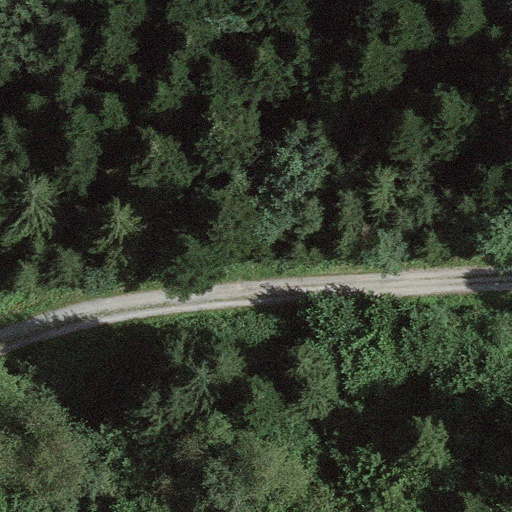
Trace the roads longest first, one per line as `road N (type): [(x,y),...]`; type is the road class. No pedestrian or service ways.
road 1 (track): [(0,337),(105,307),(511,274)]
road 2 (track): [(0,173),(359,284)]
